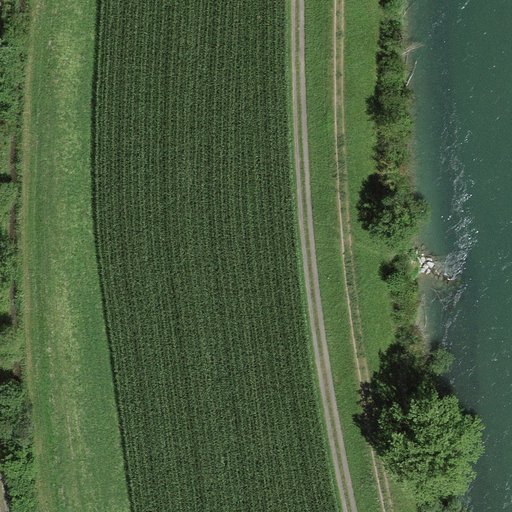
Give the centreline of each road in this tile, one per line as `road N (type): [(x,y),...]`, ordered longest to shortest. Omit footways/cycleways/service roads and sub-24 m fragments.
road 1 (track): [(299,0),(317,353),(349,511)]
road 2 (track): [(343,0),(369,395),(392,511)]
